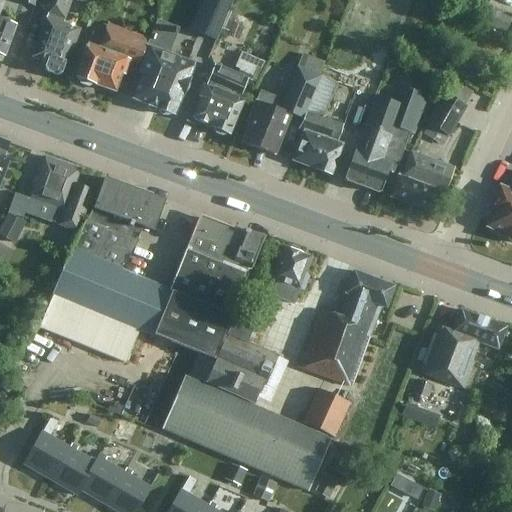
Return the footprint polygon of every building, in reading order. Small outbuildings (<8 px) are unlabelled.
[(0,0),(0,55),(4,57),(15,26),(0,20),(0,12),(4,0),(0,0)] [(42,0),(40,6),(47,15),(31,58),(47,64),(44,71),(59,77),(69,51),(73,49),(80,31),(63,25),(72,0),(42,0)] [(204,0),(191,31),(215,41),(233,0),(204,0)] [(371,47),(389,53),(403,13),(388,8),(382,24),(380,23),(371,47)] [(504,34),(511,19),(492,11),(486,26),(504,34)] [(226,32),(239,38),(244,28),(230,22),(226,32)] [(87,45),(75,78),(77,79),(79,84),(88,87),(92,85),(114,93),(121,74),(124,73),(125,73),(129,61),(139,64),(146,46),(104,31),(102,37),(92,33),(87,45)] [(164,116),(166,116),(168,116),(170,115),(173,116),(181,96),(182,96),(183,94),(186,91),(188,87),(187,82),(188,80),(188,79),(194,64),(164,53),(170,38),(155,33),(149,48),(148,48),(138,74),(142,75),(132,100),(158,110),(159,112),(160,114),(161,115),(163,115),(164,116)] [(250,81),(259,61),(241,53),(235,68),(238,70),(236,76),(214,66),(206,87),(203,86),(198,96),(199,96),(200,99),(192,119),(213,128),(215,134),(221,136),(227,134),(229,135),(243,103),(238,101),(247,80),(250,81)] [(319,78),(325,63),(303,54),(298,68),(296,67),(283,98),(282,100),(278,99),(259,92),(247,126),(249,127),(242,144),(274,155),(289,115),(290,115),(301,119),(319,78)] [(330,176),(341,145),(336,143),(342,126),(323,119),(335,84),(319,78),(301,119),(297,130),(302,132),(292,162),(330,176)] [(413,135),(427,96),(408,89),(402,106),(376,96),(365,126),(371,128),(362,153),(354,150),(343,180),(380,194),(388,172),(393,174),(395,167),(397,167),(409,133),(413,135)] [(465,108),(446,97),(445,96),(428,125),(449,137),(465,108)] [(0,140),(0,184),(1,181),(0,180),(0,173),(3,164),(1,163),(8,143),(0,140)] [(453,169),(410,153),(401,177),(398,176),(390,198),(431,213),(439,192),(444,194),(453,169)] [(44,157),(31,192),(61,203),(53,224),(77,233),(92,192),(73,185),(79,170),(44,157)] [(93,210),(142,228),(153,232),(164,201),(104,179),(93,210)] [(511,190),(511,192),(504,189),(495,210),(498,212),(491,227),(506,233),(505,235),(508,237),(510,241),(511,241),(511,190)] [(142,228),(93,210),(89,221),(86,220),(72,249),(71,249),(51,296),(52,296),(39,329),(124,365),(138,333),(154,339),(178,348),(196,355),(215,362),(231,325),(225,322),(227,315),(241,281),(243,281),(246,280),(250,270),(249,268),(254,256),(256,255),(263,238),(247,231),(246,234),(232,228),(230,228),(229,230),(198,218),(169,290),(123,271),(137,241),(142,228)] [(0,228),(0,236),(15,244),(25,223),(7,214),(0,228)] [(284,248),(272,280),(277,282),(271,297),(293,305),(299,290),(303,291),(308,278),(305,274),(311,258),(299,253),(297,249),(291,247),(287,249),(284,248)] [(321,310),(299,368),(351,387),(370,339),(382,308),(385,310),(394,287),(353,272),(345,294),(348,295),(340,317),(321,310)] [(472,363),(470,362),(478,343),(497,350),(506,328),(460,310),(452,332),(436,326),(418,373),(462,390),(472,363)] [(265,385),(277,357),(246,343),(251,333),(231,325),(215,362),(196,355),(188,374),(254,404),(263,385),(265,385)] [(331,440),(184,376),(162,428),(308,491),(331,440)] [(413,395),(427,400),(432,385),(418,380),(413,395)] [(302,423),(334,439),(350,404),(318,389),(302,423)] [(114,404),(111,412),(120,416),(124,407),(114,404)] [(444,428),(447,416),(412,405),(408,418),(444,428)] [(86,423),(97,428),(101,419),(89,414),(86,423)] [(138,426),(118,418),(110,436),(130,444),(138,426)] [(50,480),(68,448),(49,437),(57,423),(50,419),(42,433),(42,432),(23,465),(50,480)] [(68,448),(50,480),(77,496),(80,491),(95,463),(94,463),(75,452),(77,448),(71,445),(69,448),(68,448)] [(379,460),(400,469),(405,458),(384,449),(379,460)] [(124,473),(123,472),(104,461),(106,458),(99,454),(94,463),(95,463),(80,491),(105,505),(124,473)] [(478,464),(467,484),(476,488),(482,491),(487,481),(492,471),(478,464)] [(124,473),(105,505),(116,511),(135,511),(150,488),(129,476),(131,473),(125,469),(123,472),(124,473)] [(314,492),(328,500),(338,481),(325,474),(314,492)] [(203,511),(207,506),(188,495),(196,481),(189,477),(181,491),(180,491),(167,511),(203,511)] [(259,479),(252,496),(267,502),(274,485),(259,479)] [(421,507),(434,511),(440,496),(427,491),(421,507)] [(207,506),(203,511),(217,511),(214,510),(216,507),(209,503),(207,506)]
